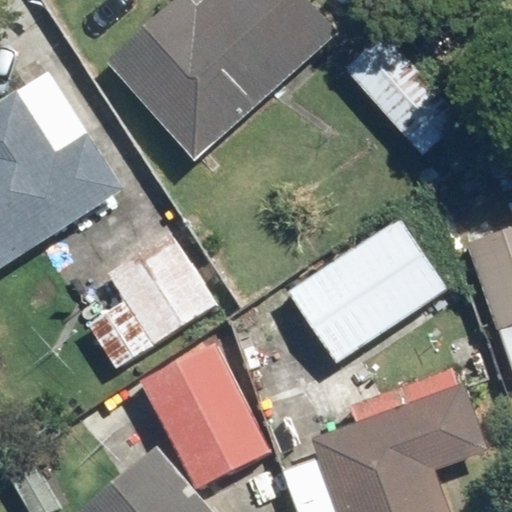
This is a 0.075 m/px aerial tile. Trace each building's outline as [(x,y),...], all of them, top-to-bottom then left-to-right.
[(213,0),(124,77),(196,160),(333,41),(297,0),(213,0)] [(0,138),(0,272),(124,193),(63,98),(0,138)] [(298,294),(342,362),(443,297),(399,229),(298,294)] [(207,306),(173,246),(114,279),(149,339),(207,306)] [(217,352),(150,386),(200,482),(266,448),(217,352)] [(321,445),(341,511),(456,511),(444,472),(494,454),(470,388),(388,418),(390,424),(321,445)] [(204,511),(158,459),(95,511),(204,511)] [(43,461),(10,478),(26,511),(66,511),(68,511),(43,461)]
